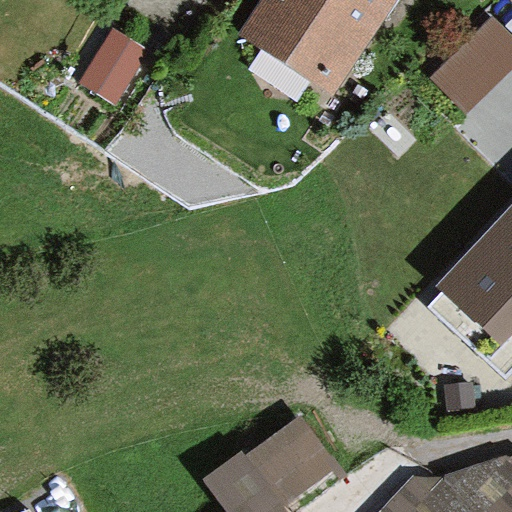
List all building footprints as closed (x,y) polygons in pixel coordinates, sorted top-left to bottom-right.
[(270,0),(248,34),(332,90),(391,0),(270,0)] [(511,65),(511,41),(492,22),(436,78),(468,110),(511,65)] [(120,104),(156,52),(117,26),(81,78),(120,104)] [(159,131),(138,164),(194,199),(215,167),(159,131)] [(511,227),(447,296),(505,351),(511,343),(511,227)] [(511,511),(511,463),(416,488),(392,511),(282,511),(279,508),(336,466),(300,421),(247,462),(243,457),(210,481),(233,511),(511,511)]
